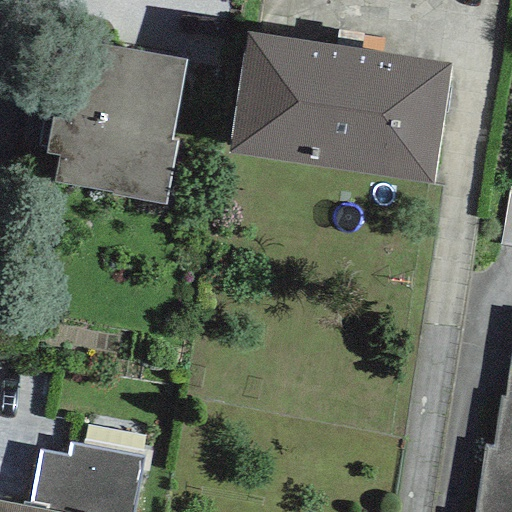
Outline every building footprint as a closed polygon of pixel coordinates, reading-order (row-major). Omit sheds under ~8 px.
[(449,64),(247,32),(228,153),(431,185),(449,64)] [(170,140),(184,60),(80,42),(66,120),(51,117),(45,155),(58,157),(53,184),(163,203),(174,141),(170,140)] [(511,187),(509,187),(500,245),(511,246),(511,187)] [(511,511),(511,338),(503,395),(499,395),(491,444),(484,443),(473,511),(511,511)] [(28,507),(0,501),(0,511),(132,511),(143,458),(68,444),(65,454),(39,449),(28,507)]
